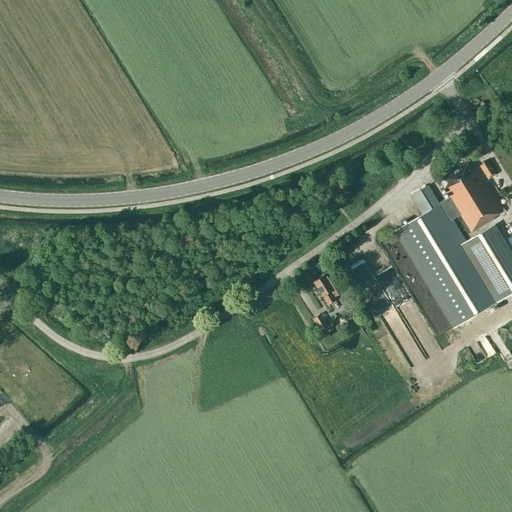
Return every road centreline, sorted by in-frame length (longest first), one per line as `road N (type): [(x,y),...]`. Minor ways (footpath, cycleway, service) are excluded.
road 1 (tertiary): [(0,195),(100,200),(242,173),(344,133),(439,75)]
road 2 (residential): [(139,357),(204,329),(395,191),(467,119),(439,75)]
road 3 (unclassified): [(139,357),(81,352),(37,325),(0,287)]
